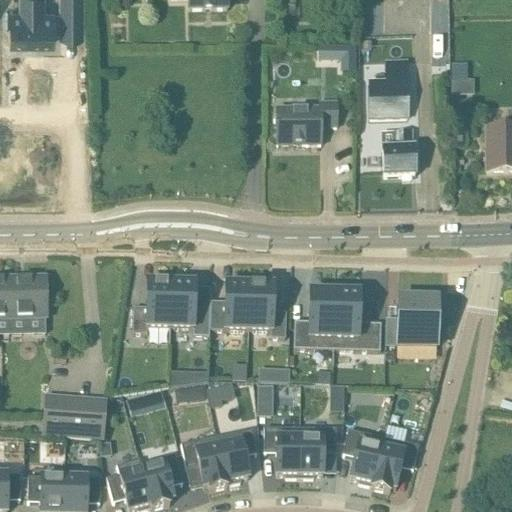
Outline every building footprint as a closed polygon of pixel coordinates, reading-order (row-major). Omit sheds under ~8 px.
[(170,0),(171,3),(188,3),(188,14),(227,13),(227,0),(170,0)] [(3,36),(3,70),(43,70),(43,57),(53,57),(53,49),(75,49),(75,7),(54,7),(54,36),(34,36),(34,30),(11,30),(11,36),(3,36)] [(341,63),(341,74),(355,74),(355,50),(341,50),(341,63)] [(386,84),(369,85),(369,123),(407,122),(408,122),(406,63),(386,64),(386,65),(386,84)] [(318,113),(276,113),(276,149),(320,149),(320,132),(337,132),(337,105),(318,105),(318,113)] [(485,176),(511,175),(511,113),(506,114),(507,130),(485,130),(485,176)] [(383,151),(383,181),(413,180),(413,151),(412,136),(393,137),(393,151),(383,151)] [(0,281),(0,322),(46,321),(45,281),(0,281)] [(133,311),(132,337),(147,338),(147,332),(170,332),(171,282),(151,282),(151,285),(147,285),(146,311),(133,311)] [(171,282),(170,332),(171,332),(193,333),(193,339),(209,340),(210,312),(194,311),(194,304),(195,286),(190,286),(190,283),(171,282)] [(211,305),(210,334),(248,335),(249,335),(249,285),(230,284),(230,287),(225,287),(225,305),(211,305)] [(249,285),(249,335),(271,335),(270,342),(285,342),(286,315),(273,315),(273,289),(269,288),(269,285),(249,285)] [(294,325),(293,353),(332,354),(333,354),(335,292),(315,291),(315,294),(310,294),(309,325),(294,325)] [(335,292),(333,354),(380,355),(381,327),(358,327),(359,296),(354,296),(354,292),(335,292)] [(438,293),(399,292),(398,345),(437,346),(438,293)] [(256,385),(286,385),(286,372),(256,371),(256,385)] [(193,376),(193,388),(208,386),(208,376),(193,376)] [(384,391),(384,378),(369,378),(369,391),(384,391)] [(203,388),(188,390),(190,402),(205,400),(203,388)] [(220,404),(217,391),(206,393),(210,410),(221,408),(220,404)] [(103,442),(104,436),(108,400),(47,396),(44,437),(103,442)] [(137,401),(126,404),(130,422),(141,419),(137,401)] [(299,482),(300,432),(264,432),(263,457),(276,457),(276,479),(285,479),(285,482),(299,482)] [(313,482),(313,480),(322,480),(323,458),(335,458),(336,433),(300,432),(299,482),(313,482)] [(248,482),(244,461),(256,458),(251,433),(216,440),(226,491),(227,491),(227,489),(240,487),(239,484),(248,482)] [(350,483),(359,485),(358,488),(371,491),(371,492),(383,442),(348,434),(342,459),(355,462),(350,483)] [(216,440),(180,448),(186,473),(198,470),(203,492),(208,491),(208,495),(226,491),(216,440)] [(383,442),(371,492),(389,496),(390,492),(395,494),(400,472),(413,475),(418,451),(383,442)] [(109,446),(98,447),(99,460),(110,459),(109,446)] [(182,488),(174,459),(140,468),(152,511),(156,511),(169,509),(168,505),(173,503),(170,491),(182,488)] [(152,511),(140,468),(139,463),(116,469),(119,479),(106,482),(113,507),(125,503),(127,511),(152,511)] [(0,511),(6,511),(7,505),(20,505),(20,479),(0,478),(0,511)] [(62,511),(64,481),(28,481),(27,506),(40,507),(39,511),(62,511)] [(64,481),(62,511),(86,511),(86,508),(99,508),(100,482),(64,481)]
